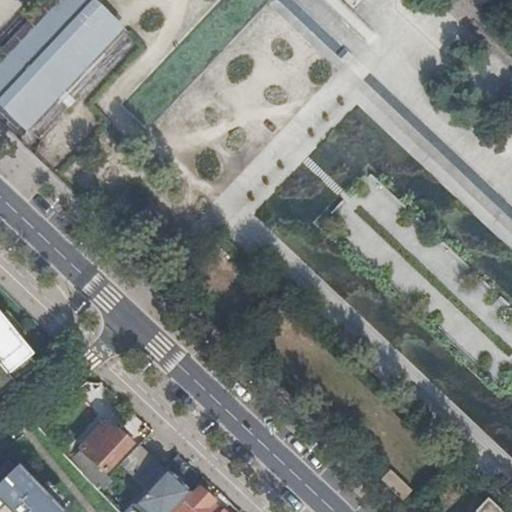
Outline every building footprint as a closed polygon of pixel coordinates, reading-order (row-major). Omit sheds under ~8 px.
[(58,0),(0,62),(0,104),(27,130),(122,30),(90,0),(58,0)] [(0,302),(0,383),(40,353),(0,302)] [(77,447),(100,470),(126,442),(126,436),(120,429),(115,432),(102,420),(77,447)] [(162,468),(136,443),(117,463),(143,488),(162,468)] [(167,463),(162,468),(143,488),(135,496),(127,505),(134,511),(168,511),(188,491),(177,481),(181,476),(167,463)] [(61,511),(15,464),(0,479),(0,511),(61,511)] [(411,489),(389,468),(380,478),(402,499),(411,489)] [(89,470),(83,476),(94,488),(100,482),(89,470)] [(228,501),(219,493),(211,501),(197,488),(175,510),(173,511),(217,511),(219,511),(228,501)] [(498,511),(485,499),(471,511),(498,511)]
